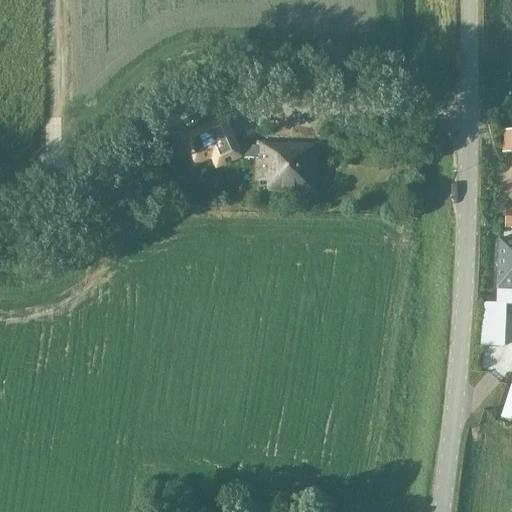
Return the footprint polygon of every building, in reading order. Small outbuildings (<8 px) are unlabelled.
[(229,120),(188,137),(199,165),(217,157),(222,169),(245,159),(229,120)] [(511,153),(511,131),(502,131),(501,153),(511,153)] [(315,192),(317,145),(259,142),(257,178),(269,179),(269,190),(315,192)] [(511,290),(511,240),(499,240),(497,290),(511,290)] [(481,334),(481,346),(502,347),(502,335),(481,334)] [(511,387),(510,387),(500,417),(511,421),(511,387)]
